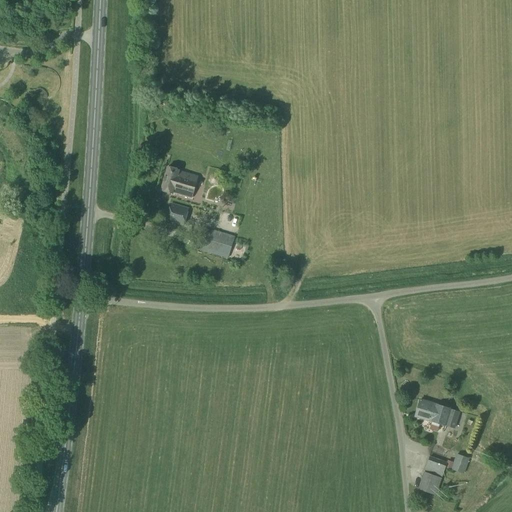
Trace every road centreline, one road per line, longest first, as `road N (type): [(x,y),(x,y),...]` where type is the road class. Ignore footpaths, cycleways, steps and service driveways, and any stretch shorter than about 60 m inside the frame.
road 1 (primary): [(80,298),(101,0)]
road 2 (unclassified): [(374,298),(205,311),(80,298)]
road 3 (unclassified): [(408,511),(374,298)]
road 4 (primary): [(55,511),(80,298)]
road 5 (unclassified): [(374,298),(511,278)]
